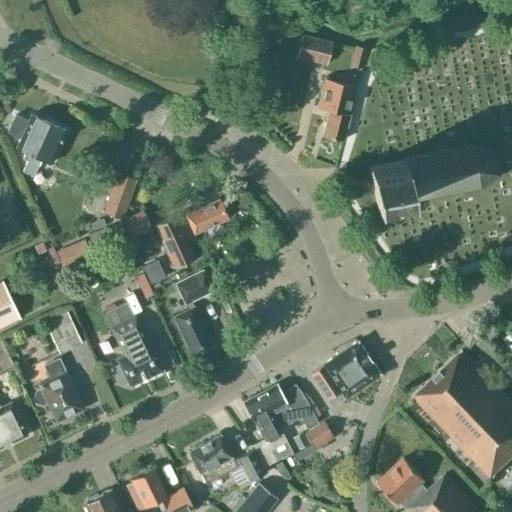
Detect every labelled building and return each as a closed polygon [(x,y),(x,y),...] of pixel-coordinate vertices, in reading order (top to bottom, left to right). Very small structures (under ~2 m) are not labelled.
[(472,14),(450,18),(453,31),(474,27),(472,14)] [(301,35),(295,57),(325,64),(331,42),(301,35)] [(351,59),(350,65),(360,68),(361,62),(365,48),(354,45),(351,59)] [(343,137),(350,111),(349,111),(356,83),(325,76),(318,103),(329,106),(322,132),(343,137)] [(32,175),(40,158),(50,162),(65,129),(30,113),(27,120),(14,114),(7,130),(20,136),(15,146),(25,151),(21,157),(26,160),(21,170),(32,175)] [(488,150),(490,142),(480,140),(478,147),(473,145),(403,157),(403,159),(369,164),(376,203),(409,197),(410,199),(479,185),(498,173),(494,151),(488,150)] [(117,173),(103,212),(120,218),(134,178),(117,173)] [(218,200),(185,215),(187,218),(178,222),(174,214),(154,224),(174,267),(194,258),(184,236),(226,217),(218,200)] [(124,217),(130,232),(149,224),(143,209),(124,217)] [(123,222),(106,229),(110,241),(127,234),(123,222)] [(52,251),(59,269),(83,259),(76,241),(52,251)] [(146,272),(149,281),(160,276),(156,267),(146,272)] [(191,355),(212,345),(190,300),(211,290),(202,270),(175,283),(187,308),(172,316),(191,355)] [(0,282),(0,328),(20,319),(2,281),(0,282)] [(114,366),(112,372),(116,381),(122,383),(127,381),(129,384),(162,369),(150,342),(146,344),(143,336),(145,335),(135,315),(133,315),(126,301),(104,311),(111,326),(110,326),(120,347),(121,347),(124,355),(117,358),(119,364),(114,366)] [(48,331),(59,353),(81,342),(70,320),(66,311),(43,321),(48,331)] [(357,340),(322,363),(323,364),(309,373),(332,406),(360,386),(379,373),(357,340)] [(413,397),(490,477),(511,455),(511,402),(462,351),(462,350),(461,349),(412,396),(413,397)] [(57,359),(45,365),(51,378),(39,384),(41,388),(35,390),(33,397),(36,403),(43,406),(48,403),(56,420),(82,407),(69,381),(66,383),(61,374),(64,373),(57,359)] [(283,395),(277,382),(260,391),(279,426),(299,415),(307,428),(317,423),(305,401),(297,388),(283,395)] [(265,467),(292,452),(285,439),(279,426),(260,391),(243,400),(263,437),(253,443),(255,447),(265,467)] [(11,401),(0,406),(0,446),(26,434),(11,401)] [(306,432),(315,449),(334,439),(324,422),(306,432)] [(231,455),(219,433),(187,450),(199,472),(205,482),(236,465),(231,455)] [(236,456),(248,480),(266,470),(265,467),(255,447),(236,456)] [(398,502),(400,500),(406,507),(406,508),(409,511),(480,511),(445,473),(420,496),(414,489),(424,479),(404,456),(377,480),(398,502)] [(292,485),(294,484),(282,462),(273,467),(292,485)] [(511,466),(507,462),(491,481),(507,495),(511,489),(511,466)] [(132,480),(125,483),(138,509),(156,500),(161,511),(184,511),(192,508),(182,487),(166,494),(153,467),(131,478),(132,480)] [(258,482),(232,511),(264,511),(277,497),(258,482)] [(119,511),(108,489),(83,502),(88,511),(119,511)]
